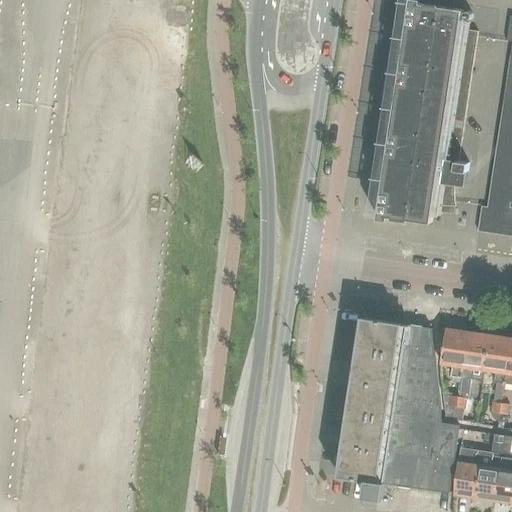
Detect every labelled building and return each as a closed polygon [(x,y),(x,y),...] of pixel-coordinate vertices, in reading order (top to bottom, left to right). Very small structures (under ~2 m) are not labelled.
[(384,180),(379,214),(376,213),(376,215),(378,215),(378,219),(379,219),(386,217),(432,224),(434,214),(441,215),(444,201),(454,200),(454,204),(455,207),(456,211),(457,213),(457,215),(458,214),(457,211),(456,207),(456,203),(455,200),(455,198),(455,194),(455,192),(455,187),(456,183),(467,185),(470,163),(459,162),(479,32),(469,30),(471,22),(469,21),(469,23),(463,22),(464,10),(419,3),(414,0),(410,0),(411,2),(408,2),(408,4),(410,4),(405,37),(403,37),(403,39),(405,39),(400,73),(398,72),(397,74),(400,74),(395,108),(392,108),(392,109),(394,110),(389,143),(387,143),(387,144),(389,145),(384,178),(382,178),(381,180),(384,180)] [(491,234),(495,209),(487,208),(482,207),(478,232),(491,234)] [(504,236),(508,211),(495,209),(491,234),(504,236)] [(411,326),(370,319),(363,318),(351,398),(346,398),(342,427),(346,428),(339,477),(367,481),(364,498),(383,501),(385,484),(450,493),(460,426),(443,423),(432,329),(431,329),(432,325),(412,322),(411,326)] [(445,341),(441,365),(453,367),(452,377),(462,378),(468,334),(464,334),(464,332),(449,329),(449,331),(446,331),(445,341)] [(462,378),(460,396),(468,397),(470,397),(474,371),(485,372),(490,336),(473,333),(473,335),(468,334),(462,378)] [(490,336),(485,372),(495,374),(494,383),(496,383),(495,392),(493,403),(501,404),(504,384),(505,385),(511,341),(506,340),(507,338),(490,336)] [(456,421),(459,396),(444,393),(446,419),(456,421)] [(459,396),(456,421),(461,421),(463,422),(465,409),(466,410),(468,397),(460,396),(459,396)] [(492,402),(490,413),(492,413),(499,415),(501,404),(493,403),(492,402)] [(501,404),(499,415),(501,415),(508,416),(510,405),(501,404)] [(492,413),(491,417),(499,425),(500,422),(501,415),(499,415),(492,413)] [(501,415),(500,422),(504,423),(508,421),(508,416),(501,415)] [(495,436),(493,453),(483,451),(476,497),(476,499),(490,501),(490,499),(495,500),(503,445),(504,446),(506,437),(495,436)] [(511,458),(511,459),(511,454),(511,446),(504,446),(503,445),(495,500),(500,501),(500,503),(511,504),(511,458)] [(461,448),(454,494),(455,494),(454,496),(469,498),(470,496),(476,497),(483,451),(461,448)]
